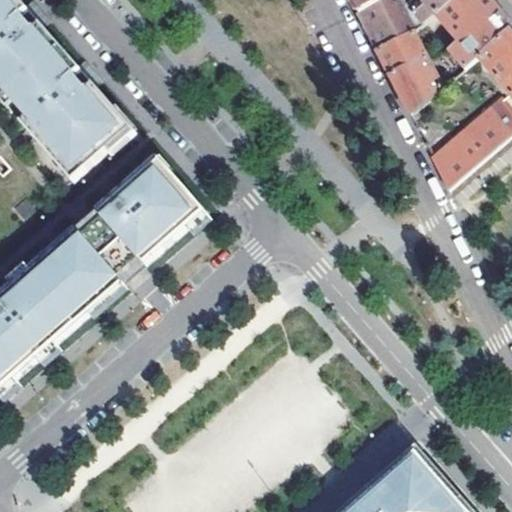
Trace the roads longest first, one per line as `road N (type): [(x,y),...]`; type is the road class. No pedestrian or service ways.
road 1 (residential): [(321,0),(511,372)]
road 2 (residential): [(0,477),(280,232)]
road 3 (residential): [(280,232),(497,473)]
road 4 (residential): [(80,0),(280,232)]
